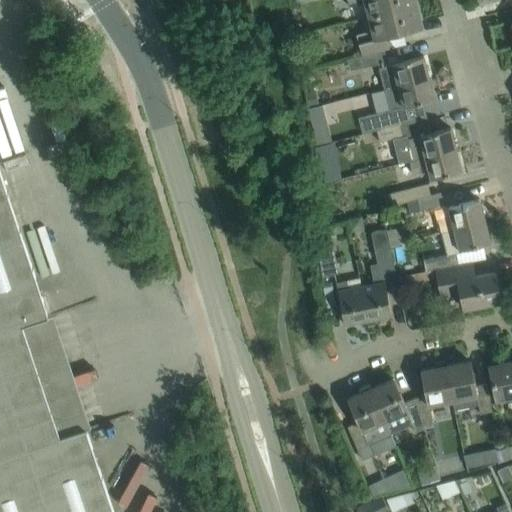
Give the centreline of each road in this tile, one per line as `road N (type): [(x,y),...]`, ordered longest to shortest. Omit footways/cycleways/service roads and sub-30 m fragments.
road 1 (tertiary): [(228,338),(146,77),(102,3)]
road 2 (residential): [(307,384),(511,325)]
road 3 (residential): [(511,200),(452,0)]
road 4 (tertiary): [(292,511),(254,387),(228,338)]
road 5 (tertiary): [(228,338),(231,394),(267,511)]
